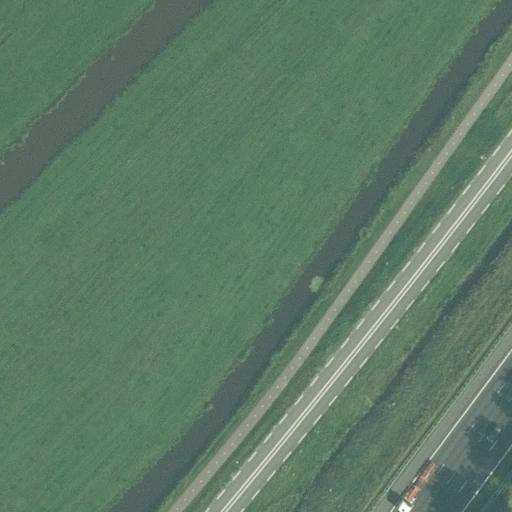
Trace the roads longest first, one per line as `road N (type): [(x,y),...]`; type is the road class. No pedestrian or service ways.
road 1 (secondary): [(222,511),(511,151)]
road 2 (motorway): [(511,395),(425,511)]
